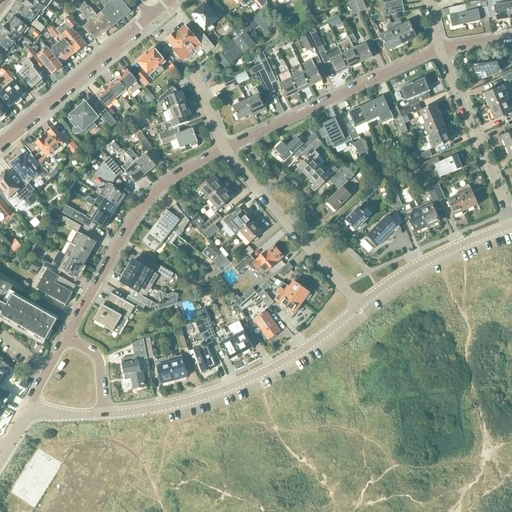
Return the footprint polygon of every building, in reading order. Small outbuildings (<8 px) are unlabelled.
[(41,15),(47,7),(37,0),(26,0),(24,3),(41,15)] [(85,0),(82,3),(105,32),(114,24),(103,11),(99,15),(97,12),(90,5),(89,6),(85,0)] [(107,0),(99,0),(106,8),(103,11),(114,24),(122,17),(107,0)] [(107,0),(122,17),(131,10),(121,0),(116,0),(115,1),(113,0),(107,0)] [(349,3),(354,15),(360,12),(355,0),(349,3)] [(362,0),(354,0),(355,0),(360,12),(367,9),(362,0)] [(386,10),(403,6),(402,0),(396,0),(384,3),(386,10)] [(486,3),(486,0),(483,0),(472,3),(465,4),(466,9),(463,10),(463,12),(449,15),(452,26),(481,20),(481,18),(489,16),(487,7),(486,7),(486,3)] [(37,19),(41,15),(24,3),(18,12),(27,18),(26,20),(34,26),(42,32),(45,27),(38,21),(39,20),(37,19)] [(97,39),(105,32),(82,3),(78,6),(83,11),(82,12),(91,22),(86,26),(97,39)] [(497,19),(510,17),(508,3),(495,5),(497,19)] [(206,30),(218,19),(205,4),(193,15),(194,17),(193,18),(197,23),(198,22),(206,30)] [(215,4),(210,8),(219,18),(224,14),(215,4)] [(232,39),(223,47),(220,43),(215,47),(212,50),(217,57),(227,68),(249,49),(256,44),(247,33),(249,30),(250,31),(258,25),(264,32),(273,24),(265,14),(270,10),(267,4),(262,8),(261,10),(229,36),(232,39)] [(405,12),(403,6),(386,10),(387,16),(405,12)] [(57,15),(53,12),(49,17),(53,20),(57,15)] [(325,14),(313,19),(316,25),(327,20),(325,14)] [(65,33),(62,36),(64,39),(65,40),(68,44),(68,43),(76,52),(77,52),(77,53),(87,45),(76,32),(81,27),(71,15),(65,20),(69,25),(63,30),(65,33)] [(333,18),(337,25),(342,22),(338,15),(333,18)] [(8,24),(23,37),(28,31),(32,35),(33,34),(37,37),(40,34),(36,30),(31,26),(29,28),(14,16),(8,24)] [(392,23),(402,44),(416,37),(409,23),(403,26),(400,20),(392,23)] [(52,23),(47,28),(59,43),(50,50),(55,57),(55,58),(61,65),(76,52),(68,43),(68,44),(65,40),(64,39),(62,36),(61,35),(52,23)] [(388,51),(402,44),(392,23),(386,26),(389,32),(381,36),(388,51)] [(17,45),(23,37),(8,24),(1,33),(17,45)] [(349,69),(339,47),(326,52),(315,28),(309,31),(322,58),(325,64),(331,61),(337,74),(349,69)] [(207,54),(212,50),(215,47),(202,32),(194,39),(185,29),(177,35),(173,29),(165,36),(169,40),(169,41),(176,50),(175,51),(184,61),(192,54),(190,52),(193,50),(194,51),(195,51),(197,53),(203,49),(207,54)] [(0,44),(11,53),(17,45),(1,33),(0,34),(0,44)] [(353,34),(348,36),(352,43),(357,41),(353,34)] [(349,69),(361,63),(355,50),(352,43),(348,36),(337,42),(339,47),(349,69)] [(28,53),(32,48),(28,44),(23,50),(28,53)] [(355,50),(361,63),(373,58),(366,44),(355,50)] [(55,57),(47,47),(37,55),(35,52),(37,50),(33,46),(32,48),(28,53),(27,54),(30,58),(40,69),(45,64),(54,74),(62,67),(61,66),(61,65),(55,58),(55,57)] [(313,59),(300,65),(311,87),(322,81),(316,68),(315,67),(322,64),(314,47),(309,50),(313,59)] [(150,75),(154,72),(157,77),(164,71),(160,66),(165,62),(153,48),(137,62),(144,70),(137,76),(146,86),(154,80),(150,75)] [(261,64),(271,83),(277,80),(262,50),(256,53),(261,64)] [(21,57),(15,53),(12,58),(17,62),(21,57)] [(40,69),(30,58),(23,63),(25,65),(16,73),(21,79),(23,77),(32,87),(33,88),(34,87),(36,89),(42,84),(41,84),(39,83),(43,79),(46,76),(40,69)] [(511,72),(511,64),(507,67),(507,65),(501,68),(497,60),(475,64),(475,63),(474,63),(476,72),(479,79),(484,77),(500,71),(502,77),(511,72)] [(276,92),(271,83),(261,64),(256,66),(264,83),(270,95),(276,92)] [(311,87),(300,65),(288,71),(299,92),(311,87)] [(118,78),(127,90),(132,95),(142,86),(138,81),(128,69),(126,67),(122,71),(124,73),(118,78)] [(14,76),(9,70),(5,74),(4,74),(0,77),(0,78),(5,84),(14,76)] [(287,98),(299,92),(288,71),(276,76),(287,98)] [(237,82),(249,79),(247,72),(236,75),(237,82)] [(511,72),(502,77),(505,84),(485,92),(490,105),(508,98),(505,91),(508,88),(506,84),(511,82),(510,80),(511,78),(511,72)] [(235,77),(223,82),(226,88),(237,82),(235,77)] [(107,87),(117,98),(122,104),(127,110),(131,107),(126,101),(121,95),(127,90),(118,78),(112,83),(110,81),(106,85),(107,87)] [(397,105),(397,107),(400,111),(419,103),(419,102),(426,99),(423,94),(430,91),(425,78),(403,88),(405,94),(410,93),(412,98),(414,104),(405,108),(402,102),(397,105)] [(21,98),(25,94),(14,81),(0,92),(0,93),(11,106),(15,102),(17,104),(23,100),(21,98)] [(106,108),(117,98),(107,87),(101,92),(100,90),(95,94),(106,108)] [(171,110),(186,105),(182,92),(179,93),(172,87),(161,96),(156,100),(160,105),(164,101),(167,110),(171,109),(171,110)] [(246,101),(252,114),(266,108),(259,95),(256,89),(249,92),(252,98),(246,101)] [(155,99),(150,92),(144,98),(149,104),(155,99)] [(402,116),(400,111),(397,107),(390,110),(384,96),(372,102),(379,117),(382,124),(394,118),(401,133),(408,130),(402,116)] [(511,104),(508,98),(490,105),(496,118),(505,114),(508,121),(511,119),(511,104)] [(111,116),(106,111),(106,110),(102,114),(90,100),(86,103),(84,102),(82,104),(83,106),(77,111),(75,110),(73,112),(73,114),(69,118),(76,126),(74,128),(73,129),(73,130),(73,131),(73,132),(73,133),(74,133),(75,134),(76,134),(77,134),(78,134),(78,133),(83,130),(85,133),(95,125),(92,122),(100,115),(101,116),(102,115),(112,126),(116,122),(111,116)] [(239,120),(252,114),(246,101),(233,107),(239,120)] [(367,123),(379,117),(372,102),(360,107),(367,123)] [(400,111),(402,116),(412,112),(415,113),(417,112),(419,117),(423,116),(426,123),(441,117),(436,104),(422,110),(419,103),(400,111)] [(190,115),(186,105),(171,110),(171,109),(167,110),(171,121),(165,124),(168,132),(174,129),(174,128),(183,124),(189,122),(187,116),(190,115)] [(355,128),(367,123),(360,107),(348,113),(353,122),(346,125),(354,140),(359,138),(356,129),(355,128)] [(106,111),(111,116),(115,113),(110,108),(106,111)] [(142,127),(150,121),(143,112),(135,118),(142,127)] [(421,130),(425,138),(446,129),(441,117),(426,123),(419,126),(412,129),(414,133),(421,130)] [(352,141),(351,139),(346,127),(340,130),(335,119),(323,125),(332,145),(344,139),(347,144),(352,141)] [(508,146),(511,143),(511,123),(507,126),(510,132),(503,135),(508,146)] [(60,172),(56,168),(59,165),(55,161),(63,154),(58,148),(65,143),(73,154),(80,149),(71,138),(67,140),(56,127),(37,143),(46,155),(38,161),(41,163),(42,164),(49,173),(53,178),(60,172)] [(178,128),(174,129),(168,132),(166,132),(159,135),(163,145),(177,140),(180,148),(190,144),(191,147),(197,145),(196,142),(198,142),(193,129),(180,134),(178,128)] [(424,145),(428,143),(430,149),(442,144),(442,145),(451,141),(446,129),(421,139),(424,145)] [(149,152),(153,148),(142,132),(137,136),(149,152)] [(303,153),(317,138),(314,133),(303,144),(297,137),(287,147),(282,142),(275,149),(287,161),(298,149),(303,153)] [(309,178),(321,166),(316,160),(320,154),(315,150),(322,143),(317,138),(303,153),(309,159),(299,168),(309,178)] [(114,140),(109,144),(118,153),(122,149),(114,140)] [(369,154),(362,140),(354,143),(361,158),(369,154)] [(127,152),(146,174),(156,166),(146,154),(140,159),(136,154),(131,149),(127,152)] [(415,163),(432,156),(430,150),(412,157),(415,163)] [(146,174),(127,152),(122,156),(127,162),(132,167),(126,172),(136,183),(146,174)] [(25,185),(31,193),(35,190),(28,183),(34,178),(39,173),(43,178),(49,173),(42,164),(36,169),(26,157),(23,159),(20,155),(11,163),(24,179),(21,181),(25,185)] [(457,155),(440,162),(438,157),(412,167),(408,169),(410,173),(413,171),(415,175),(421,172),(420,170),(435,164),(441,177),(463,168),(457,155)] [(102,164),(117,177),(123,172),(110,156),(102,164)] [(117,177),(102,164),(95,174),(105,181),(113,182),(117,177)] [(334,185),(334,184),(348,170),(344,165),(336,173),(332,168),(327,172),(321,166),(309,178),(319,188),(328,179),(334,185)] [(342,186),(343,187),(355,175),(349,169),(348,170),(334,184),(340,189),(342,186)] [(31,193),(25,185),(20,189),(15,184),(14,185),(10,179),(11,178),(6,172),(3,175),(1,173),(0,174),(0,186),(10,198),(11,197),(12,199),(16,196),(20,201),(23,199),(24,201),(30,207),(38,201),(31,193)] [(467,179),(464,174),(453,179),(455,184),(467,179)] [(67,194),(72,187),(74,185),(65,176),(58,184),(67,194)] [(210,199),(223,187),(214,177),(204,186),(203,184),(196,190),(202,196),(205,193),(210,199)] [(381,177),(368,190),(359,200),(363,204),(379,188),(379,189),(380,188),(381,188),(382,187),(383,186),(384,187),(385,185),(381,177)] [(106,198),(119,206),(126,195),(113,187),(114,186),(111,184),(108,184),(104,190),(98,189),(96,192),(106,198)] [(433,186),(440,201),(445,199),(439,184),(433,186)] [(457,189),(460,195),(466,210),(478,205),(471,190),(469,184),(457,189)] [(342,186),(340,189),(327,202),(336,211),(352,196),(343,187),(342,186)] [(434,204),(440,201),(433,186),(427,189),(434,204)] [(201,228),(206,234),(215,225),(222,218),(217,212),(233,198),(223,187),(210,199),(215,205),(211,208),(211,209),(210,211),(213,214),(212,215),(213,217),(210,219),(211,220),(201,228)] [(182,194),(176,198),(186,210),(191,205),(182,194)] [(396,209),(402,221),(409,218),(415,232),(427,227),(421,211),(414,214),(412,210),(409,203),(404,205),(404,204),(402,205),(398,195),(391,197),(396,209)] [(454,215),(466,210),(460,195),(448,200),(454,215)] [(93,205),(93,206),(111,218),(119,206),(106,198),(102,204),(97,200),(96,201),(90,197),(87,201),(93,205)] [(0,211),(7,219),(9,217),(13,214),(1,199),(0,200),(0,211)] [(421,211),(427,227),(439,222),(431,202),(425,204),(427,208),(421,211)] [(104,229),(111,218),(93,206),(86,216),(75,210),(71,217),(89,227),(92,221),(104,229)] [(366,208),(362,212),(359,208),(346,221),(355,231),(373,214),(366,208)] [(403,223),(402,221),(396,209),(392,211),(393,215),(389,216),(388,215),(364,240),(370,246),(374,250),(386,238),(389,241),(394,236),(402,233),(398,225),(403,223)] [(173,231),(176,234),(179,236),(190,221),(180,210),(175,216),(167,210),(159,221),(173,231)] [(241,233),(254,222),(245,212),(232,223),(241,233)] [(13,214),(9,217),(11,220),(16,226),(19,223),(14,217),(16,216),(13,214)] [(78,231),(81,226),(64,216),(61,222),(78,231)] [(151,231),(165,242),(165,241),(168,244),(176,234),(173,231),(159,221),(151,231)] [(263,233),(254,222),(241,233),(251,243),(263,233)] [(215,225),(206,234),(209,239),(219,230),(215,225)] [(39,230),(33,237),(37,240),(43,232),(39,230)] [(157,252),(165,242),(151,231),(143,242),(157,252)] [(71,243),(90,254),(97,243),(83,235),(77,232),(71,243)] [(16,239),(9,245),(15,252),(22,246),(16,239)] [(32,241),(26,251),(31,254),(38,244),(32,241)] [(90,254),(71,243),(64,255),(84,266),(90,254)] [(202,253),(213,262),(221,252),(210,244),(202,253)] [(235,268),(235,269),(251,256),(250,255),(254,251),(249,246),(240,255),(231,263),(235,268)] [(235,269),(239,273),(249,264),(253,270),(255,270),(261,276),(266,271),(266,272),(283,257),(274,246),(268,251),(267,251),(257,260),(257,261),(256,262),(251,256),(235,269)] [(55,274),(58,276),(61,270),(64,272),(65,270),(77,277),(84,266),(64,255),(59,252),(51,265),(46,262),(43,267),(47,269),(55,274)] [(221,252),(213,262),(222,273),(232,265),(221,252)] [(128,271),(146,281),(152,285),(157,276),(159,273),(153,270),(152,269),(151,270),(135,261),(136,262),(134,266),(131,264),(128,271)] [(279,271),(283,276),(293,268),(289,263),(279,271)] [(203,264),(200,268),(205,272),(208,267),(203,264)] [(158,272),(171,279),(174,273),(161,266),(158,272)] [(59,276),(58,276),(55,274),(47,269),(37,288),(66,305),(73,293),(72,292),(76,285),(59,276)] [(152,285),(128,271),(121,282),(133,289),(129,296),(138,301),(149,308),(153,302),(142,295),(143,294),(146,296),(152,285)] [(0,316),(1,315),(46,341),(58,320),(10,292),(14,285),(0,277),(0,316)] [(25,280),(20,285),(24,290),(30,285),(25,280)] [(281,288),(281,289),(302,303),(310,293),(294,282),(290,288),(282,282),(278,286),(281,288)] [(258,289),(256,292),(268,307),(274,302),(263,291),(261,293),(258,289)] [(302,303),(281,289),(278,293),(283,298),(279,303),(294,314),(302,303)] [(151,290),(150,297),(157,297),(157,304),(177,305),(178,291),(151,290)] [(268,307),(256,292),(239,306),(242,311),(254,302),(260,310),(256,312),(260,317),(255,320),(269,340),(281,331),(267,312),(266,312),(265,310),(268,307)] [(138,301),(129,296),(129,295),(125,301),(111,293),(111,294),(104,306),(103,305),(94,321),(114,332),(118,334),(127,319),(128,320),(129,319),(128,319),(135,307),(136,307),(138,301)] [(237,295),(234,298),(239,306),(246,299),(243,296),(240,298),(237,295)] [(237,304),(233,307),(240,320),(245,317),(237,304)] [(206,326),(212,340),(217,338),(212,325),(212,324),(206,308),(199,311),(206,326)] [(229,326),(243,354),(254,348),(242,327),(240,322),(239,321),(229,326)] [(206,343),(212,340),(206,326),(200,329),(206,343)] [(231,360),(243,354),(229,326),(228,327),(230,331),(218,337),(222,343),(231,360)] [(183,335),(182,330),(174,332),(175,338),(183,335)] [(180,346),(178,347),(179,349),(180,349),(180,350),(188,348),(184,335),(178,337),(180,346)] [(144,339),(148,359),(154,358),(152,344),(150,338),(144,339)] [(148,358),(148,359),(144,339),(132,344),(135,356),(122,359),(125,380),(131,379),(133,390),(147,387),(144,369),(141,369),(139,360),(148,358)] [(190,351),(195,364),(198,363),(199,366),(200,369),(201,372),(202,372),(203,372),(217,366),(209,344),(190,351)] [(170,363),(175,380),(187,377),(182,356),(176,357),(177,361),(170,363)] [(162,384),(175,380),(170,363),(169,357),(166,357),(162,358),(160,359),(156,361),(158,369),(157,370),(156,372),(156,374),(158,375),(160,376),(162,384)] [(11,394),(1,388),(11,368),(3,361),(0,365),(0,413),(3,408),(6,409),(9,403),(7,402),(11,394)]
